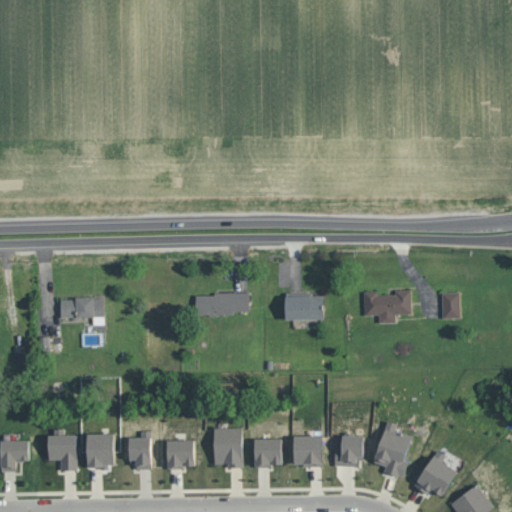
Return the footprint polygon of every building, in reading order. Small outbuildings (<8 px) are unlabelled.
[(411,289),(396,289),(396,294),(378,294),(377,290),(364,290),(365,314),(379,314),(379,322),(396,322),(396,313),(412,313),(411,289)] [(461,317),(460,291),(443,291),(443,317),(461,317)] [(249,292),(196,293),(196,313),(250,313),(249,292)] [(325,294),(286,295),(287,319),(325,318),(325,294)] [(95,316),(95,324),(106,324),(105,297),(61,298),(62,317),(95,316)] [(29,363),(29,346),(15,346),(16,363),(29,363)] [(413,435),(405,459),(409,460),(404,476),(400,474),(400,475),(385,471),(387,465),(375,461),(389,419),(398,422),(396,429),(413,435)] [(244,427),(244,466),(229,466),(229,462),(216,462),(215,427),(244,427)] [(77,434),(78,469),(62,469),(61,458),(50,458),(50,434),(55,434),(55,428),(65,428),(65,434),(77,434)] [(152,429),(152,468),(138,468),(137,461),(131,462),(131,436),(143,436),(142,429),(152,429)] [(365,435),(364,459),(358,459),(357,465),(336,464),(336,448),(343,448),(344,434),(346,434),(346,431),(354,432),(353,435),(365,435)] [(115,432),(116,464),(109,464),(109,469),(102,469),(102,465),(88,466),(88,452),(89,452),(89,432),(115,432)] [(323,434),(323,465),(304,465),(304,463),(296,463),(295,435),(323,434)] [(282,437),(283,464),(271,463),(271,466),(256,466),(256,438),(282,437)] [(196,438),(196,465),(185,465),(185,467),(169,467),(169,439),(196,438)] [(30,440),(30,459),(24,459),(24,461),(18,461),(18,470),(2,470),(2,440),(30,440)] [(458,470),(443,495),(436,490),(435,491),(432,489),(429,493),(415,484),(418,480),(414,478),(423,464),(427,467),(439,449),(447,455),(444,460),(458,470)] [(494,505),(485,511),(458,511),(452,502),(478,483),(494,505)]
